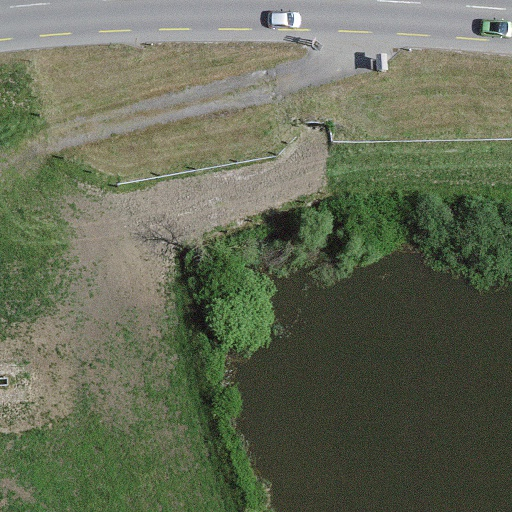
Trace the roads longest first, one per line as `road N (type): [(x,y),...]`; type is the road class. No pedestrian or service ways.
road 1 (track): [(0,150),(476,6)]
road 2 (secondary): [(362,0),(511,8)]
